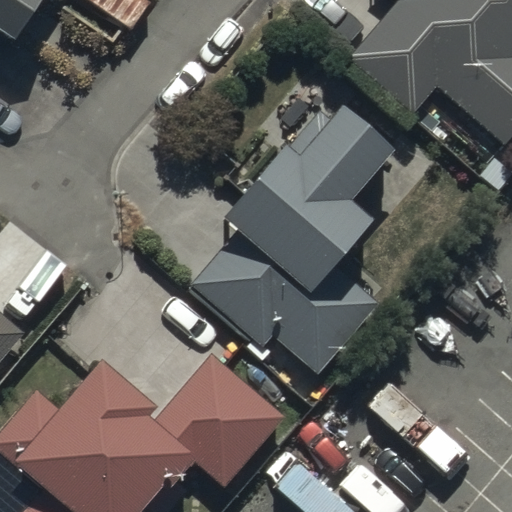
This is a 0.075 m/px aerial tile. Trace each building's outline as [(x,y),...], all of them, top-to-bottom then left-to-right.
[(0,0),(0,41),(12,49),(44,0),(0,0)] [(511,0),(397,0),(346,61),(413,117),(436,89),(505,147),(511,139),(511,0)] [(329,128),(316,116),(222,222),(237,235),(189,289),(249,343),(244,349),(261,364),(271,353),(266,349),(273,340),(318,380),(379,312),(336,273),(376,228),(349,205),(393,156),(344,112),(329,128)] [(0,361),(23,334),(26,331),(0,308),(0,361)] [(156,415),(100,367),(60,413),(35,391),(0,431),(0,457),(41,492),(23,511),(152,511),(192,466),(223,492),(285,420),(210,357),(162,413),(172,421),(162,432),(149,422),(156,415)]
